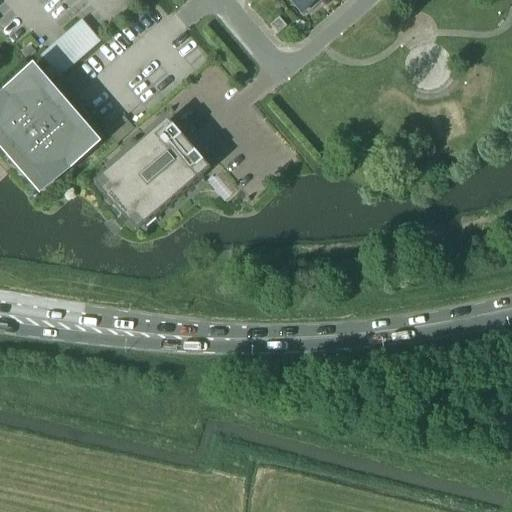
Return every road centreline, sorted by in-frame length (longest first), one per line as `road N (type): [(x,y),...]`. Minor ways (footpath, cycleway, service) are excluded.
road 1 (primary): [(0,310),(256,338),(411,330),(511,309)]
road 2 (residential): [(371,0),(283,71),(220,0)]
